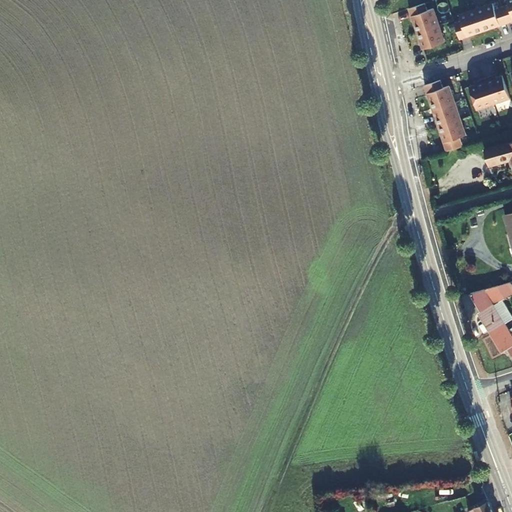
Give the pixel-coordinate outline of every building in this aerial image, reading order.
[(429,0),(423,0),(413,3),(416,11),(417,11),(427,47),(448,40),(438,4),(432,6),(429,0)] [(465,19),(458,21),(464,38),(471,35),(471,34),(503,23),(503,24),(511,22),(511,21),(511,0),(511,1),(511,3),(506,5),(499,8),(497,2),(463,13),(465,19)] [(472,85),(480,108),(511,97),(511,93),(506,74),(496,77),(495,75),(481,79),(482,82),(472,85)] [(445,143),(448,152),(464,148),(461,138),(467,137),(452,85),(446,87),(444,79),(427,85),(430,93),(431,93),(446,143),(445,143)] [(511,142),(487,149),(491,165),(511,158),(511,142)] [(479,313),(479,312),(491,332),(505,323),(494,304),(511,293),(511,284),(510,282),(474,292),(484,309),(478,312),(479,313)] [(511,334),(505,323),(491,332),(502,351),(508,348),(511,355),(511,354),(511,334)] [(468,485),(474,482),(472,475),(465,478),(468,485)] [(482,497),(479,492),(466,498),(468,503),(482,497)]
